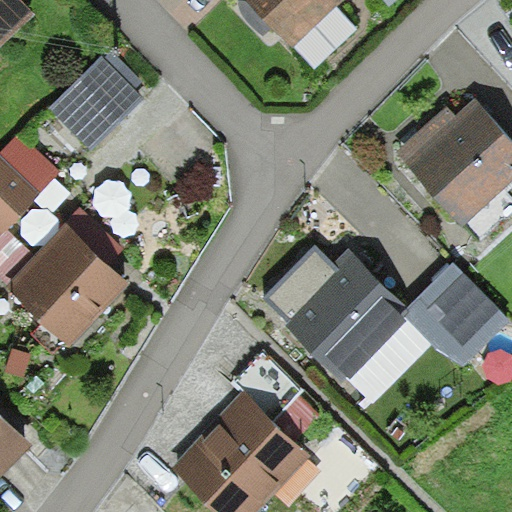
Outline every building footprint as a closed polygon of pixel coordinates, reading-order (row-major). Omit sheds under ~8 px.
[(0,0),(0,42),(32,13),(20,0),(0,0)] [(336,0),(254,0),(295,41),(336,0)] [(429,141),(408,160),(484,240),(511,213),(511,198),(501,187),(511,176),(511,134),(478,99),(458,117),(448,107),(421,133),(429,141)] [(0,231),(55,174),(13,135),(0,148),(0,231)] [(436,244),(398,205),(374,228),(413,267),(436,244)] [(126,278),(61,217),(5,275),(71,337),(126,278)] [(407,306),(350,249),(332,266),(324,258),(295,287),(306,298),(288,316),(342,370),(407,306)] [(303,386),(264,348),(242,371),(281,409),(303,386)] [(246,511),(308,449),(249,391),(178,464),(227,511),(246,511)] [(0,461),(28,433),(0,405),(0,461)]
